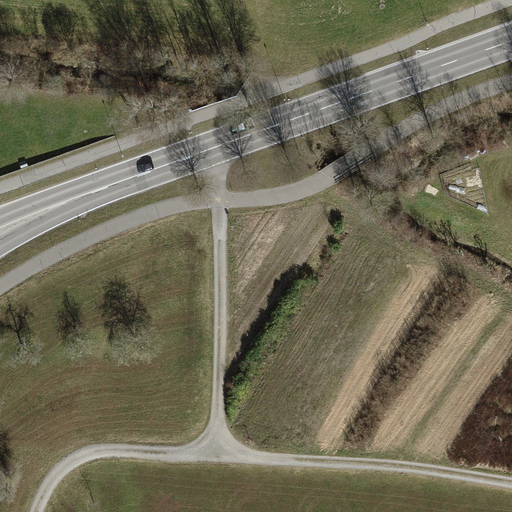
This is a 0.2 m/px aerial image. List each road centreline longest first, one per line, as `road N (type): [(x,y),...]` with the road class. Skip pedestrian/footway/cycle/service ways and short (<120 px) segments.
road 1 (secondary): [(511,41),(0,230)]
road 2 (track): [(36,511),(55,473),(80,456),(218,448),(220,231),(212,148)]
road 3 (track): [(218,448),(232,459),(389,465),(511,482)]
